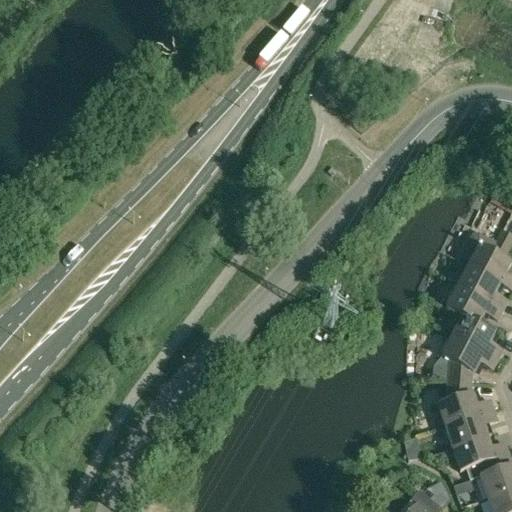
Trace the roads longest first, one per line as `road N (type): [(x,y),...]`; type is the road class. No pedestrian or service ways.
road 1 (unclassified): [(511,103),(459,103),(429,122),(166,409),(114,511)]
road 2 (primary): [(0,413),(205,174),(332,0)]
road 3 (primary): [(314,0),(0,337)]
